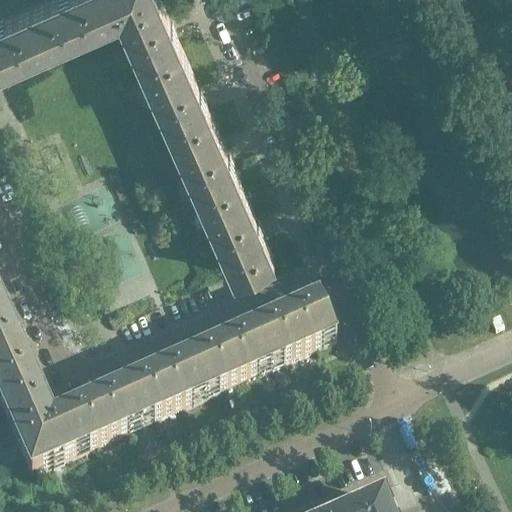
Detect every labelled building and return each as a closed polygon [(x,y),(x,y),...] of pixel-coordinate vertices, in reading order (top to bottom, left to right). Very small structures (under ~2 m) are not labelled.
[(114,17),(111,11),(106,0),(45,0),(31,7),(48,46),(114,17)] [(136,0),(106,0),(111,11),(118,8),(136,0)] [(187,62),(175,34),(176,34),(172,24),(170,25),(159,0),(136,0),(118,8),(148,79),(187,62)] [(0,67),(29,54),(48,46),(31,7),(3,19),(2,18),(0,18),(0,67)] [(216,127),(203,99),(205,98),(200,89),(199,89),(187,62),(148,79),(177,144),(216,127)] [(244,191),(232,164),(233,163),(232,160),(229,154),(228,154),(216,127),(177,144),(205,209),(244,191)] [(273,257),(261,228),(262,228),(258,218),(256,219),(244,191),(205,209),(234,274),(273,257)] [(0,370),(25,359),(13,332),(14,331),(10,322),(8,322),(0,303),(0,370)] [(336,346),(319,306),(291,319),(290,318),(280,322),(281,323),(254,335),(271,374),(336,346)] [(271,374),(254,335),(226,348),(226,346),(216,351),(217,352),(189,364),(206,403),(271,374)] [(53,424),(41,396),(42,396),(38,386),(37,387),(25,359),(0,370),(0,408),(14,441),(53,424)] [(143,431),(206,403),(189,364),(161,376),(160,375),(151,380),(151,381),(125,392),(97,405),(96,404),(87,408),(87,409),(59,422),(61,427),(76,461),(143,431)] [(76,461),(61,427),(56,429),(53,424),(14,441),(32,480),(53,471),(53,472),(63,468),(62,467),(76,461)] [(387,511),(384,503),(363,511),(387,511)]
